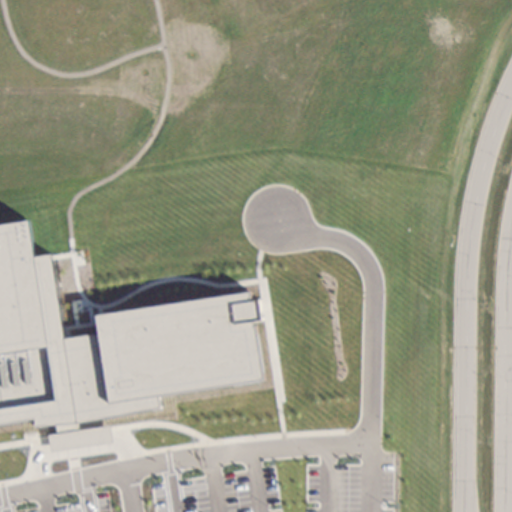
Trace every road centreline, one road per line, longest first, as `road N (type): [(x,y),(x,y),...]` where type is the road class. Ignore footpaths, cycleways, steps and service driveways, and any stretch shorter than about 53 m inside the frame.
road 1 (secondary): [(511,68),(487,133),(471,216),(465,483)]
road 2 (secondary): [(502,511),(511,205)]
